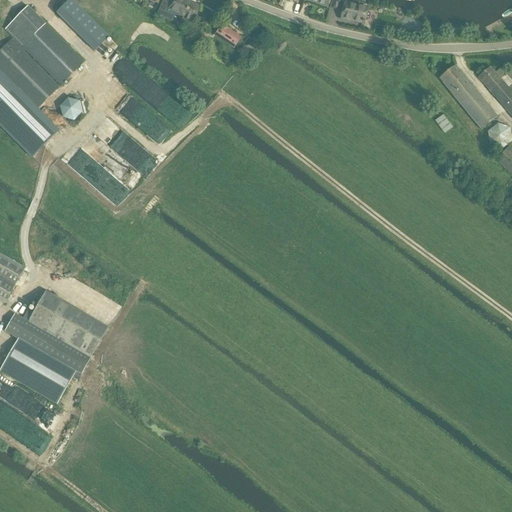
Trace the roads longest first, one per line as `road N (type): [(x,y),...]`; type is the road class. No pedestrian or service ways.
road 1 (tertiary): [(239,0),(324,32),(426,50),(511,45)]
road 2 (track): [(99,511),(0,437)]
